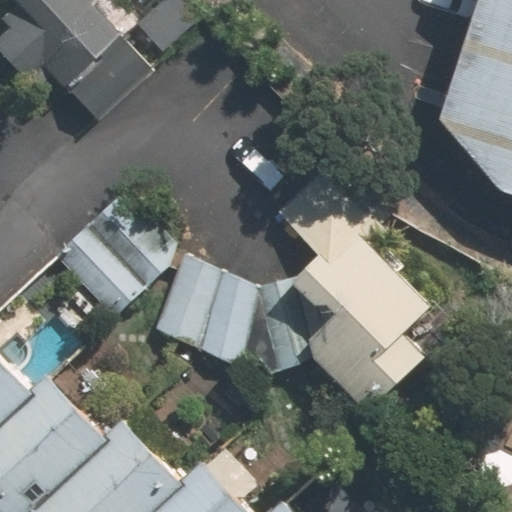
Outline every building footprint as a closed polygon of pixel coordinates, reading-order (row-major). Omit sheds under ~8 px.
[(118,17),(100,0),(1,0),(0,1),(0,59),(22,81),(38,64),(55,81),(118,17)] [(511,0),(484,0),(446,115),(502,188),(511,190),(511,0)] [(408,333),(437,304),(374,242),(385,231),(324,170),(282,212),(325,254),(298,280),(336,317),(309,344),(376,410),(430,355),(408,333)] [(63,257),(117,319),(153,288),(99,226),(63,257)] [(160,332),(200,346),(226,272),(186,258),(160,332)] [(263,282),(226,272),(205,347),(242,357),(262,288),(263,282)] [(292,282),(262,288),(277,362),(307,356),(292,282)] [(0,429),(40,393),(34,387),(18,370),(0,350),(0,429)] [(0,429),(0,504),(7,511),(33,511),(39,506),(112,438),(55,378),(40,393),(0,429)] [(39,506),(44,511),(156,511),(190,482),(132,420),(112,438),(39,506)] [(156,511),(257,511),(212,463),(190,482),(156,511)] [(298,511),(291,503),(280,511),(298,511)]
